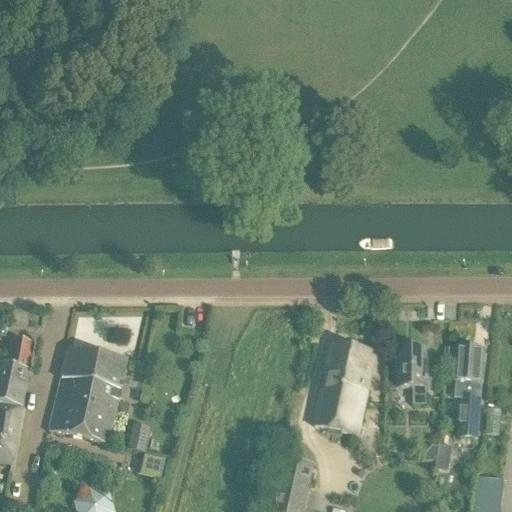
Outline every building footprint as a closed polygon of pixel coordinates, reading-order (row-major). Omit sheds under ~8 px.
[(0,365),(0,404),(21,409),(29,372),(27,372),(33,345),(11,340),(5,367),(0,365)] [(449,352),(448,365),(457,365),(454,400),(462,401),(459,440),(478,441),(482,385),(485,351),(473,350),(471,347),(464,346),(462,349),(458,349),(458,352),(449,352)] [(314,429),(358,438),(375,357),(332,348),(314,429)] [(414,407),(426,407),(426,394),(428,394),(428,352),(413,352),(413,350),(402,350),(402,352),(399,352),(399,390),(414,390),(414,407)] [(61,381),(57,395),(115,408),(117,402),(119,402),(123,385),(121,384),(125,363),(67,353),(60,381),(61,381)] [(115,408),(57,395),(48,434),(107,447),(115,408)] [(0,404),(0,464),(11,466),(21,409),(0,404)] [(127,451),(143,454),(147,434),(132,431),(127,451)] [(425,463),(437,464),(439,448),(433,448),(425,457),(425,463)] [(448,465),(450,450),(439,448),(437,464),(448,465)] [(140,474),(160,479),(165,460),(145,455),(140,474)] [(274,486),(275,486),(281,488),(276,511),(303,511),(313,468),(287,462),(285,473),(278,472),(274,486)] [(475,511),(499,511),(503,483),(495,482),(479,480),(475,511)] [(76,511),(111,511),(112,488),(89,487),(89,499),(77,499),(76,511)]
